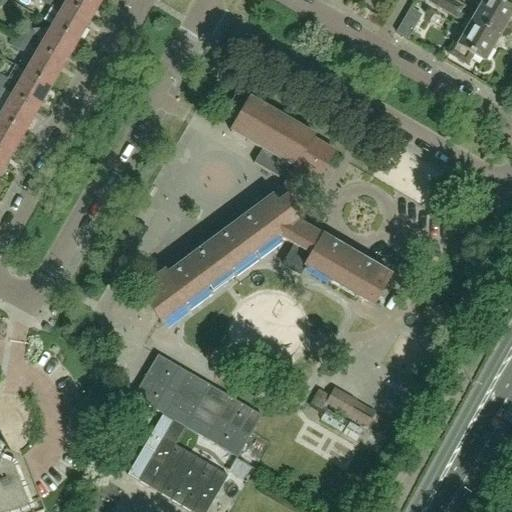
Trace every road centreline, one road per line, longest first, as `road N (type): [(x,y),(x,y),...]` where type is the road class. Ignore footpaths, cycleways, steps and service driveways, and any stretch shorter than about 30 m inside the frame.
road 1 (residential): [(0,286),(39,292),(203,13)]
road 2 (residential): [(511,187),(203,13)]
road 3 (residential): [(0,248),(144,0)]
road 4 (residential): [(511,128),(289,0)]
road 5 (secondary): [(511,338),(415,511)]
road 6 (secondary): [(439,511),(511,393)]
